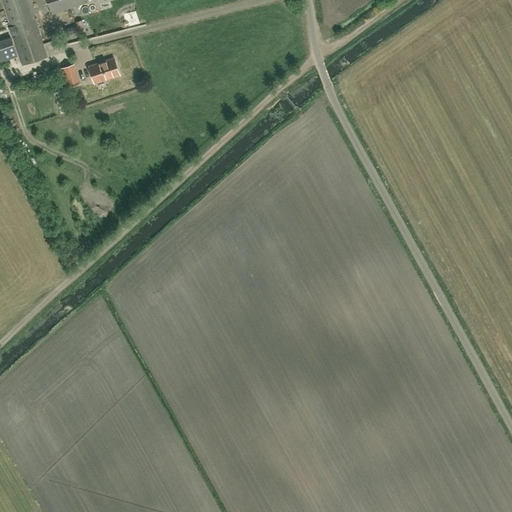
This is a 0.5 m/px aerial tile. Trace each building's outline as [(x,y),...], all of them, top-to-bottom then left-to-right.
[(24,66),(49,57),(29,0),(0,0),(0,33),(12,29),(24,66)] [(97,0),(99,3),(107,0),(48,0),(53,14),(88,2),(88,0),(97,0)] [(13,39),(0,43),(0,62),(19,56),(13,39)] [(91,66),(96,82),(120,74),(115,58),(91,66)] [(63,68),(69,87),(79,84),(73,65),(63,68)] [(56,93),(63,114),(74,110),(71,102),(69,103),(64,90),(56,93)]
